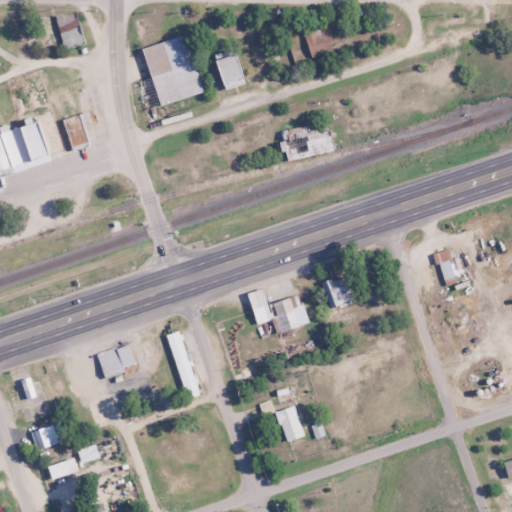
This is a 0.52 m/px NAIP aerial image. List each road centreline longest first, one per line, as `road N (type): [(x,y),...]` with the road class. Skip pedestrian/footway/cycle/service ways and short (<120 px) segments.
road 1 (residential): [(0,200),(114,161),(152,134),(419,52),(494,18),(497,0)]
road 2 (trunk): [(0,342),(511,168)]
road 3 (residential): [(204,511),(511,408)]
road 4 (residential): [(485,511),(390,212)]
road 5 (secondary): [(180,282),(122,111),(115,0)]
road 6 (residential): [(263,511),(180,282)]
